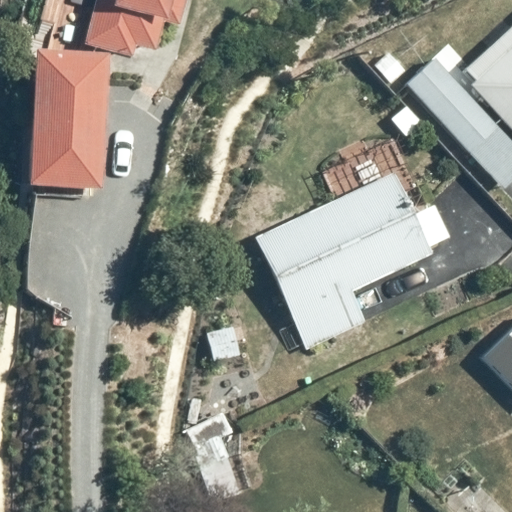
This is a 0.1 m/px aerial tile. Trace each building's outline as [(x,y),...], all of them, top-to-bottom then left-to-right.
[(86,0),(79,41),(138,51),(140,41),(158,45),(163,20),(184,24),(188,0),(86,0)] [(440,51),(405,83),(500,188),(511,177),(511,22),(507,17),(484,38),(488,42),(457,70),(440,51)] [(105,48),(32,43),(28,179),(101,182),(105,48)] [(397,170),(253,237),(305,350),(368,321),(354,289),(430,253),(427,248),(449,238),(432,203),(416,211),(397,170)] [(511,319),(476,355),(511,390),(511,319)]
